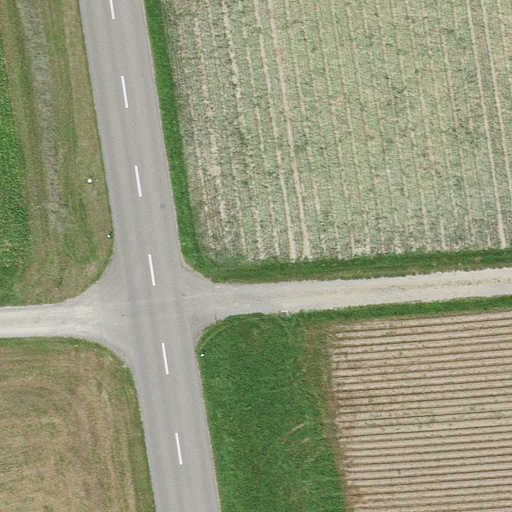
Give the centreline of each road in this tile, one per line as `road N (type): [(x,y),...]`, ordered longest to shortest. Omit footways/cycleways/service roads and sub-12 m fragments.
road 1 (tertiary): [(113,0),(188,511)]
road 2 (track): [(511,283),(160,307)]
road 3 (track): [(0,320),(160,307)]
